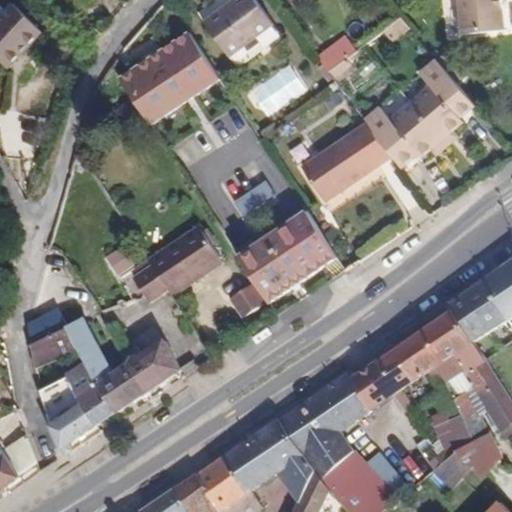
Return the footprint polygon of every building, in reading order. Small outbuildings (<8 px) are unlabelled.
[(206,24),(238,0),(218,0),(199,14),(206,24)] [(231,58),(275,26),(256,0),(238,0),(206,24),(231,58)] [(458,0),(461,35),(503,31),(500,0),(458,0)] [(23,48),(41,30),(14,5),(0,20),(0,60),(9,69),(26,51),(23,48)] [(102,34),(80,16),(69,29),(91,47),(102,34)] [(26,51),(43,32),(41,30),(23,48),(26,51)] [(222,84),(192,37),(124,81),(155,128),(222,84)] [(331,69),(343,60),(334,48),(322,57),(331,69)] [(465,123),(461,119),(475,108),(436,62),(423,73),(433,85),(412,103),(444,141),(454,132),(465,123)] [(433,151),(444,141),(412,103),(391,121),(381,110),(366,122),(368,124),(391,157),(401,171),(419,156),(422,159),(433,151)] [(326,202),(391,157),(368,124),(303,168),(326,202)] [(448,148),(459,138),(454,132),(444,141),(448,148)] [(438,156),(448,148),(444,141),(433,151),(438,156)] [(281,265),(323,237),(308,214),(288,227),(284,221),(255,239),(261,248),(243,260),(242,261),(256,283),(268,302),(278,317),(304,300),(281,265)] [(182,247),(204,232),(201,227),(178,242),(182,247)] [(173,297),(224,263),(204,232),(182,247),(178,242),(150,260),(150,261),(153,266),(169,290),(173,297)] [(125,246),(108,256),(121,276),(138,266),(125,246)] [(139,275),(153,266),(150,261),(150,260),(135,270),(139,275)] [(511,262),(448,306),(453,313),(454,312),(474,343),(476,343),(482,339),(511,319),(511,262)] [(169,290),(153,266),(139,275),(134,279),(143,292),(150,303),(169,290)] [(268,302),(256,283),(230,300),(243,319),(268,302)] [(68,327),(61,311),(29,324),(32,345),(68,327)] [(511,424),(511,400),(486,360),(476,343),(474,343),(454,312),(453,313),(426,330),(447,362),(438,368),(449,383),(451,392),(463,416),(474,439),(498,459),(486,436),(478,415),(490,407),(493,412),(488,415),(492,420),(497,417),(505,429),(511,424)] [(146,394),(131,363),(127,365),(114,373),(85,320),(68,327),(75,342),(76,346),(79,351),(86,363),(93,377),(96,383),(116,414),(146,394)] [(36,369),(59,359),(79,351),(76,346),(75,342),(68,327),(32,345),(36,369)] [(403,391),(432,372),(438,368),(447,362),(426,330),(374,366),(380,374),(383,372),(398,394),(403,391)] [(182,370),(166,342),(150,351),(132,363),(131,363),(146,394),(148,393),(182,370)] [(116,414),(96,383),(93,377),(86,363),(67,374),(68,377),(79,398),(98,427),(116,414)] [(380,374),(374,366),(356,378),(373,411),(398,394),(383,372),(380,374)] [(469,443),(474,439),(463,416),(451,392),(449,383),(438,368),(432,372),(444,396),(441,397),(447,412),(450,421),(436,427),(446,450),(450,459),(457,453),(460,450),(465,446),(469,443)] [(342,433),(373,411),(356,378),(352,372),(280,419),(305,456),(316,470),(323,480),(355,452),(342,433)] [(98,427),(79,398),(68,377),(49,387),(39,392),(43,401),(50,426),(61,451),(71,444),(98,427)] [(415,410),(403,391),(398,394),(410,413),(415,410)] [(436,427),(450,421),(447,412),(432,419),(436,427)] [(278,474),(282,471),(305,456),(280,419),(223,458),(248,494),(253,491),(278,474)] [(20,475),(38,463),(28,438),(5,452),(2,448),(0,449),(0,491),(21,478),(20,475)] [(498,459),(474,439),(469,443),(465,446),(460,450),(457,453),(472,468),(480,476),(498,459)] [(75,451),(71,444),(61,451),(65,457),(75,451)] [(450,459),(446,450),(436,459),(441,465),(446,462),(450,459)] [(382,511),(398,501),(393,495),(355,452),(323,480),(331,492),(350,511),(382,511)] [(472,468),(457,453),(450,459),(446,462),(463,478),(472,468)] [(301,497),(316,470),(305,456),(282,471),(301,497)] [(221,511),(248,494),(223,458),(198,474),(218,511),(221,511)] [(463,478),(446,462),(441,465),(435,471),(453,490),(463,478)] [(320,511),(331,492),(323,480),(316,470),(301,497),(299,503),(293,511),(320,511)] [(301,497),(282,471),(278,474),(299,503),(301,497)] [(216,511),(218,511),(198,474),(194,477),(175,489),(190,511),(216,511)] [(190,511),(175,489),(140,511),(190,511)] [(492,511),(500,504),(486,490),(470,507),(475,511),(492,511)] [(257,511),(262,509),(253,491),(248,494),(221,511),(257,511)] [(403,496),(398,491),(393,495),(398,501),(403,496)] [(511,511),(502,502),(500,504),(492,511),(511,511)]
